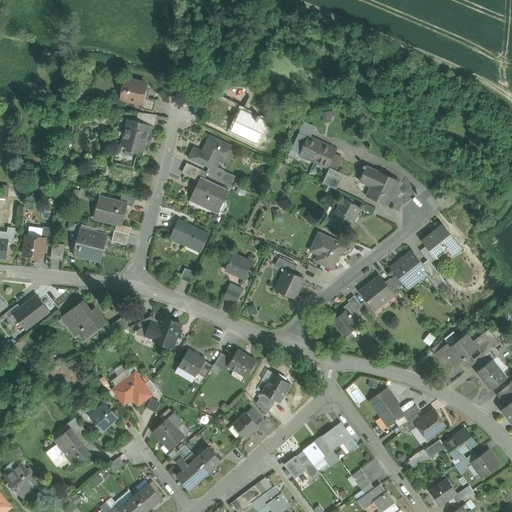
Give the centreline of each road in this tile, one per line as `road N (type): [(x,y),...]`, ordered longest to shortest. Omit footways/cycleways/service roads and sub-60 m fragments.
road 1 (residential): [(336,365),(201,307),(0,269)]
road 2 (track): [(283,0),(430,58),(511,101)]
road 3 (residential): [(511,446),(454,398),(400,375),(336,365)]
road 4 (residential): [(333,390),(191,511)]
road 5 (residential): [(333,390),(424,511)]
